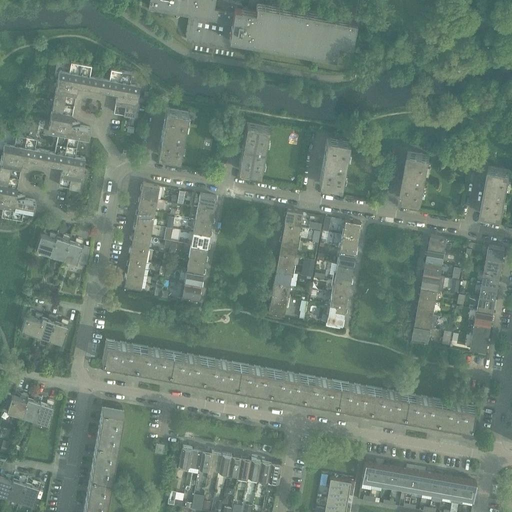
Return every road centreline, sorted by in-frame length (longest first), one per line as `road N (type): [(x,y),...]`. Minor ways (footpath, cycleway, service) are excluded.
road 1 (residential): [(297,423),(85,385)]
road 2 (residential): [(492,457),(297,423)]
